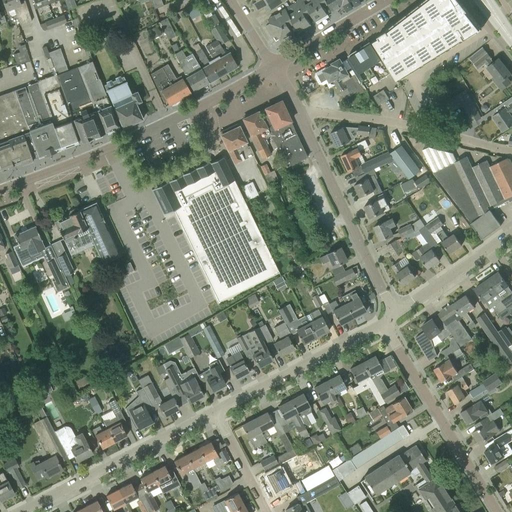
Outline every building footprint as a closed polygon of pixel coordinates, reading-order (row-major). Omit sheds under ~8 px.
[(2,0),(4,4),(6,10),(7,10),(10,17),(15,15),(19,25),(31,21),(24,0),(18,2),(17,0),(2,0)] [(64,0),(67,9),(76,6),(73,0),(64,0)] [(150,0),(154,9),(163,5),(160,0),(150,0)] [(271,10),(287,0),(286,0),(256,0),(257,1),(252,4),(256,11),(268,4),(271,10)] [(294,12),(288,15),(292,21),(298,32),(310,25),(304,14),(309,11),(306,5),(302,0),(301,0),(291,6),(294,12)] [(309,0),(311,2),(306,5),(309,11),(315,22),(327,14),(321,4),(326,1),(326,0),(325,0),(309,0)] [(325,0),(326,0),(326,1),(332,12),(342,6),(338,0),(325,0)] [(385,32),(386,31),(377,37),(378,38),(379,39),(376,40),(374,41),(374,42),(398,81),(403,78),(416,70),(452,48),(467,38),(468,38),(475,34),(482,29),(471,16),(469,14),(463,7),(459,2),(457,0),(424,0),(417,6),(385,31),(385,32)] [(200,14),(195,4),(186,9),(192,19),(200,14)] [(234,37),(238,34),(222,5),(217,7),(234,37)] [(292,21),(288,15),(285,9),(268,19),(270,23),(265,26),(272,38),(277,35),(280,40),(292,33),(287,24),(292,21)] [(63,15),(57,18),(59,25),(66,22),(63,15)] [(59,25),(57,18),(45,23),(47,30),(59,25)] [(159,22),(168,40),(175,36),(167,18),(159,22)] [(216,40),(210,44),(227,72),(237,66),(228,51),(224,53),(219,44),(227,40),(219,25),(210,30),(216,40)] [(156,26),(149,30),(153,36),(159,32),(156,26)] [(362,49),(360,50),(379,81),(392,72),(373,42),(371,43),(370,42),(361,47),(362,49)] [(213,60),(209,63),(217,77),(227,72),(210,44),(205,47),(213,60)] [(487,67),(494,77),(492,79),(501,90),(510,83),(506,78),(510,74),(498,59),(493,63),(490,58),(490,57),(481,46),(468,57),(477,68),(484,63),(487,67)] [(48,53),(50,58),(50,59),(62,54),(59,48),(48,53)] [(204,67),(201,69),(208,82),(217,77),(209,63),(201,49),(195,52),(201,62),(201,61),(204,67)] [(201,69),(195,59),(186,63),(183,59),(185,58),(181,50),(175,54),(186,78),(185,78),(193,91),(208,82),(201,69)] [(379,81),(360,50),(358,52),(356,50),(347,56),(349,57),(346,59),(365,89),(379,81)] [(50,59),(52,64),(64,60),(62,54),(50,59)] [(53,67),(54,70),(66,65),(64,60),(52,64),(53,67)] [(332,64),(333,65),(329,67),(327,67),(315,73),(314,77),(318,84),(323,85),(326,83),(329,88),(335,85),(339,92),(343,91),(346,88),(343,82),(350,78),(340,60),(332,64)] [(96,111),(105,133),(118,127),(115,118),(99,79),(93,61),(77,67),(88,96),(94,112),(96,111)] [(190,93),(182,79),(180,76),(176,78),(167,64),(164,66),(164,67),(161,68),(179,99),(190,93)] [(54,70),(55,73),(56,75),(68,71),(66,65),(54,70)] [(164,67),(164,66),(149,75),(158,91),(160,91),(164,97),(169,105),(179,99),(161,68),(164,67)] [(68,71),(56,75),(66,104),(80,140),(81,142),(103,134),(105,133),(96,111),(94,112),(88,96),(77,67),(68,71)] [(437,77),(441,83),(455,75),(451,69),(437,77)] [(37,82),(60,148),(61,149),(78,143),(77,141),(80,140),(66,104),(56,75),(55,73),(36,80),(37,82)] [(103,85),(118,119),(122,128),(142,119),(135,104),(140,101),(136,92),(131,94),(123,77),(120,78),(119,76),(115,78),(115,80),(112,82),(111,80),(106,82),(106,84),(103,85)] [(24,87),(14,91),(37,156),(38,158),(61,149),(60,148),(37,82),(27,86),(29,93),(27,93),(24,87)] [(343,91),(339,92),(344,100),(351,96),(346,88),(343,91)] [(373,96),(379,106),(389,99),(383,90),(373,96)] [(0,169),(1,169),(2,172),(13,168),(12,165),(20,162),(21,165),(32,161),(31,158),(37,156),(14,91),(0,95),(0,169)] [(445,102),(450,111),(462,104),(472,123),(480,118),(465,91),(445,102)] [(500,111),(492,117),(502,132),(511,125),(511,117),(510,114),(511,112),(511,96),(505,101),(497,107),(500,111)] [(263,120),(267,128),(286,167),(307,157),(293,129),(290,121),(281,101),(264,109),(265,110),(260,113),(263,120)] [(267,129),(267,128),(266,127),(263,120),(261,121),(257,112),(242,119),(261,158),(270,154),(263,139),(269,136),(270,135),(267,129)] [(245,142),(246,142),(238,127),(236,124),(219,132),(221,135),(220,135),(234,164),(241,161),(237,152),(248,147),(245,142)] [(375,136),(376,128),(358,126),(358,128),(342,127),(330,133),(337,148),(349,142),(348,141),(352,139),(354,136),(357,134),(370,136),(371,137),(374,138),(375,136)] [(394,160),(399,166),(408,179),(420,171),(401,146),(392,152),(390,154),(394,160)] [(422,150),(426,159),(433,173),(470,224),(482,239),(501,226),(487,207),(504,199),(511,195),(511,166),(509,160),(506,159),(489,167),(486,161),(471,167),(466,157),(456,161),(453,154),(428,147),(422,150)] [(359,167),(355,158),(362,155),(358,148),(341,156),(348,172),(359,167)] [(380,166),(394,160),(390,154),(388,152),(360,165),(364,173),(380,166)] [(198,167),(160,185),(161,186),(162,186),(166,194),(173,210),(218,302),(278,272),(230,172),(222,157),(219,159),(213,162),(210,163),(209,161),(200,166),(198,167)] [(260,166),(263,175),(270,172),(266,163),(260,166)] [(367,179),(354,185),(360,198),(373,191),(375,195),(381,192),(375,179),(377,178),(373,169),(364,174),(367,179)] [(415,182),(419,188),(430,181),(426,174),(415,182)] [(406,196),(418,190),(412,178),(400,184),(406,196)] [(245,200),(257,194),(250,181),(238,186),(245,200)] [(370,219),(383,212),(383,213),(390,210),(383,195),(376,198),(378,200),(364,206),(370,219)] [(281,197),(276,199),(281,210),(285,208),(283,204),(284,204),(281,197)] [(409,202),(426,227),(430,233),(431,233),(440,227),(443,225),(437,217),(438,217),(431,207),(422,214),(413,200),(409,202)] [(79,210),(92,241),(102,262),(119,255),(100,212),(96,202),(79,210)] [(76,248),(92,241),(79,210),(78,210),(75,208),(69,211),(68,214),(68,215),(56,221),(57,221),(54,222),(58,231),(59,230),(62,238),(63,238),(65,243),(72,240),(76,248)] [(373,227),(380,241),(392,235),(389,228),(395,225),(392,219),(373,227)] [(401,238),(414,232),(411,224),(398,230),(401,238)] [(35,227),(14,236),(14,238),(15,238),(18,245),(12,247),(19,261),(41,250),(56,281),(53,282),(58,291),(70,285),(65,276),(57,258),(51,245),(44,249),(40,240),(41,240),(35,227)] [(419,230),(424,238),(423,238),(427,243),(421,247),(412,253),(412,255),(416,260),(418,260),(420,258),(427,269),(439,260),(432,249),(433,249),(431,247),(437,243),(430,234),(430,233),(426,227),(419,230)] [(442,242),(442,243),(449,254),(461,245),(454,234),(448,238),(440,227),(431,233),(430,233),(430,234),(437,243),(441,241),(442,242)] [(386,246),(392,257),(401,251),(395,241),(386,246)] [(319,258),(322,264),(329,261),(332,267),(346,261),(340,248),(319,258)] [(8,261),(6,262),(8,268),(17,264),(11,250),(5,253),(8,261)] [(66,254),(57,258),(65,276),(74,272),(66,254)] [(395,275),(403,286),(415,277),(411,272),(414,270),(408,262),(401,267),(397,263),(392,267),(397,274),(395,275)] [(130,263),(124,265),(128,273),(133,270),(130,263)] [(332,278),(336,285),(346,280),(342,272),(332,278)] [(511,291),(498,272),(486,281),(506,308),(506,309),(509,313),(511,310),(511,295),(511,294),(511,292),(511,291)] [(506,308),(486,281),(475,289),(481,297),(484,302),(489,309),(492,307),(493,308),(498,315),(506,309),(506,308)] [(341,297),(345,304),(352,318),(365,311),(362,304),(366,302),(362,295),(358,297),(354,290),(348,293),(341,297)] [(317,307),(322,305),(322,304),(317,294),(311,297),(317,307)] [(245,300),(249,308),(258,303),(255,295),(245,300)] [(451,333),(454,338),(460,347),(471,339),(459,320),(462,318),(467,325),(472,321),(466,312),(474,307),(466,295),(453,304),(453,305),(438,315),(444,324),(451,333)] [(322,304),(322,305),(327,314),(332,311),(339,325),(352,318),(345,304),(338,307),(335,301),(329,304),(328,301),(322,304)] [(293,320),(285,306),(278,310),(280,314),(285,324),(293,320)] [(312,313),(305,316),(315,337),(329,331),(318,309),(312,313)] [(508,347),(498,332),(497,333),(484,313),(475,319),(484,332),(489,339),(507,365),(511,361),(511,356),(507,348),(508,347)] [(315,337),(305,316),(298,320),(291,323),(302,344),(315,337)] [(424,331),(414,338),(428,361),(436,356),(430,339),(436,335),(440,341),(451,333),(444,324),(439,328),(432,319),(421,327),(424,331)] [(280,341),(273,344),(280,356),(293,349),(287,337),(291,335),(284,322),(273,328),(276,333),(280,341)] [(265,324),(258,328),(263,339),(264,339),(266,343),(272,339),(265,324)] [(258,328),(258,327),(248,332),(255,348),(250,351),(258,367),(272,360),(262,340),(263,339),(258,328)] [(511,339),(505,328),(498,332),(508,347),(511,344),(511,339)] [(205,335),(217,358),(224,354),(212,331),(205,335)] [(177,340),(187,359),(200,352),(190,334),(177,340)] [(236,338),(243,352),(249,348),(242,335),(236,338)] [(449,347),(441,352),(444,357),(446,355),(452,352),(449,347)] [(203,357),(206,363),(216,358),(212,352),(203,357)] [(232,356),(225,360),(229,367),(230,370),(235,379),(249,372),(244,363),(239,353),(232,356)] [(452,376),(455,381),(462,376),(462,377),(474,369),(470,364),(457,372),(447,355),(436,362),(439,366),(434,369),(442,382),(452,376)] [(363,362),(362,362),(362,363),(371,379),(379,394),(380,396),(384,403),(399,394),(394,386),(387,390),(380,378),(383,373),(389,369),(384,358),(378,361),(375,356),(368,359),(367,358),(362,360),(363,362)] [(212,391),(225,384),(219,373),(223,371),(218,360),(215,361),(217,364),(209,368),(209,369),(202,373),(212,391)] [(361,391),(368,387),(374,399),(380,396),(379,394),(371,379),(362,363),(349,369),(361,391)] [(172,366),(165,370),(169,377),(174,387),(178,396),(184,393),(189,403),(203,396),(197,383),(196,383),(193,377),(181,384),(172,366)] [(482,381),(489,392),(502,383),(496,373),(482,381)] [(142,388),(152,407),(153,409),(159,406),(164,416),(178,409),(173,398),(162,404),(147,375),(138,380),(140,385),(142,388)] [(339,375),(326,381),(335,398),(340,395),(338,392),(345,388),(343,384),(339,375)] [(462,376),(455,381),(457,385),(447,391),(455,404),(465,398),(465,397),(468,395),(465,389),(468,387),(464,380),(462,377),(462,376)] [(168,390),(174,387),(168,377),(163,380),(168,390)] [(335,398),(326,381),(313,388),(320,401),(321,400),(323,405),(330,401),(332,405),(337,402),(335,398)] [(43,386),(46,393),(52,390),(48,383),(43,386)] [(469,392),(472,398),(486,390),(483,384),(469,392)] [(152,407),(142,388),(136,391),(141,402),(126,410),(125,408),(135,429),(136,428),(135,428),(137,427),(138,429),(152,422),(146,410),(152,407)] [(291,400),(290,400),(304,428),(305,427),(310,425),(305,415),(312,411),(303,394),(297,397),(294,396),(292,397),(291,400)] [(88,400),(92,407),(97,404),(94,397),(88,400)] [(412,410),(403,397),(391,404),(386,408),(384,404),(368,414),(372,421),(380,416),(381,416),(382,416),(386,413),(392,422),(400,418),(412,410)] [(108,403),(113,414),(120,410),(114,399),(108,403)] [(304,428),(290,400),(289,401),(288,399),(283,402),(284,403),(277,407),(286,423),(292,420),(295,426),(294,426),(301,438),(308,434),(305,427),(304,428)] [(479,416),(482,420),(487,417),(492,414),(491,413),(489,414),(481,400),(473,405),(472,405),(473,405),(461,413),(461,412),(460,412),(467,424),(468,424),(467,423),(469,422),(469,424),(476,420),(475,420),(474,419),(479,416)] [(97,404),(92,407),(95,414),(101,411),(97,404)] [(334,417),(330,418),(325,408),(319,411),(332,435),(341,430),(334,417)] [(267,412),(254,419),(264,438),(265,438),(269,436),(269,435),(276,431),(273,425),(271,421),(267,412)] [(78,417),(85,431),(91,427),(84,414),(78,417)] [(349,414),(344,416),(349,425),(354,422),(349,414)] [(487,417),(482,420),(474,425),(477,430),(472,433),(479,444),(492,436),(500,431),(493,419),(490,421),(487,416),(487,417)] [(63,450),(55,435),(46,417),(32,424),(37,432),(38,433),(39,435),(39,437),(42,442),(43,442),(43,444),(43,445),(46,450),(48,451),(51,457),(39,464),(38,460),(29,464),(37,479),(45,475),(46,477),(61,469),(58,462),(60,461),(67,458),(65,455),(66,455),(63,449),(63,450)] [(102,420),(106,428),(114,442),(126,436),(122,427),(121,426),(116,417),(113,419),(112,418),(109,419),(102,420)] [(264,438),(254,419),(241,426),(253,449),(267,442),(265,438),(264,438)] [(280,425),(284,433),(289,430),(286,423),(280,425)] [(402,424),(395,429),(402,439),(402,440),(409,435),(402,424)] [(386,425),(376,431),(380,438),(390,432),(386,425)] [(114,442),(106,428),(102,431),(99,426),(92,430),(95,434),(94,435),(97,440),(101,449),(114,442)] [(92,453),(82,434),(71,439),(68,440),(68,437),(68,436),(66,433),(65,429),(63,427),(54,431),(63,449),(66,455),(66,454),(67,451),(68,448),(71,449),(77,461),(78,461),(80,461),(82,461),(84,460),(85,459),(86,459),(85,457),(92,453)] [(293,449),(284,433),(278,436),(286,452),(293,449)] [(315,433),(309,436),(313,445),(320,442),(315,433)] [(511,453),(511,452),(501,435),(493,440),(496,445),(484,452),(491,463),(503,456),(504,458),(511,453)] [(210,442),(198,448),(205,462),(211,459),(213,463),(219,460),(210,442)] [(364,478),(359,482),(369,497),(370,496),(374,494),(375,495),(378,493),(405,475),(406,475),(407,477),(406,477),(407,477),(411,475),(412,477),(419,472),(424,479),(415,485),(416,485),(418,488),(417,489),(418,490),(424,499),(425,500),(432,511),(458,511),(453,503),(452,502),(445,491),(445,490),(444,489),(437,478),(436,477),(435,478),(432,479),(421,463),(425,460),(415,445),(399,456),(398,454),(363,477),(364,478)] [(351,446),(346,449),(350,456),(355,453),(351,446)] [(186,454),(193,468),(195,472),(207,466),(205,462),(198,448),(186,454)] [(224,449),(218,452),(223,462),(229,459),(224,449)] [(193,468),(186,454),(173,461),(180,475),(193,468)] [(277,464),(273,456),(260,462),(264,470),(277,464)] [(8,472),(10,471),(14,479),(19,488),(25,485),(20,476),(15,468),(18,467),(15,459),(4,465),(8,472)] [(508,459),(494,468),(497,473),(511,464),(508,459)] [(331,470),(338,481),(354,471),(347,460),(331,470)] [(267,476),(274,489),(286,483),(283,476),(291,472),(288,465),(267,476)] [(164,466),(152,472),(162,491),(174,485),(164,466)] [(0,500),(0,501),(14,494),(9,485),(7,481),(7,482),(2,472),(0,473),(0,484),(0,485),(0,500)] [(139,478),(142,483),(137,486),(144,498),(151,511),(158,508),(152,496),(162,491),(152,472),(139,478)] [(211,475),(216,485),(219,489),(219,490),(232,483),(228,476),(221,480),(217,473),(211,475)] [(300,504),(298,506),(297,504),(285,511),(309,511),(307,508),(305,503),(339,484),(335,476),(296,497),(300,504)] [(289,488),(292,494),(303,489),(300,482),(289,488)] [(137,486),(133,488),(130,483),(118,489),(125,503),(137,497),(139,501),(137,502),(141,511),(150,511),(151,511),(144,498),(137,486)] [(198,486),(202,493),(207,490),(204,483),(198,486)] [(207,490),(202,493),(206,502),(217,496),(214,491),(219,489),(216,485),(207,490)] [(357,485),(346,493),(353,504),(365,497),(357,485)] [(125,503),(118,489),(105,496),(113,510),(125,503)] [(224,500),(230,511),(243,505),(237,493),(224,500)] [(102,511),(97,500),(84,507),(86,511),(102,511)] [(164,503),(168,510),(174,507),(170,500),(164,503)] [(372,511),(365,501),(359,505),(363,511),(372,511)]
